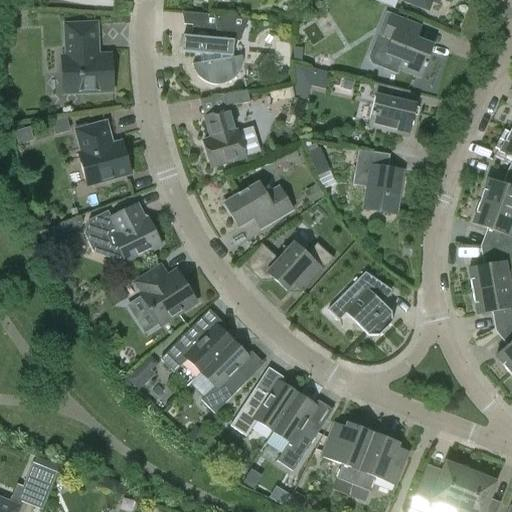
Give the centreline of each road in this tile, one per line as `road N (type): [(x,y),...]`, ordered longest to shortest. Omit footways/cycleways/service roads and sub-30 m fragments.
road 1 (residential): [(355,385),(249,312),(185,226),(141,79),(147,0)]
road 2 (residential): [(436,332),(434,224),(459,149),(511,41)]
road 3 (residential): [(511,451),(355,385)]
road 4 (residential): [(511,439),(436,332)]
